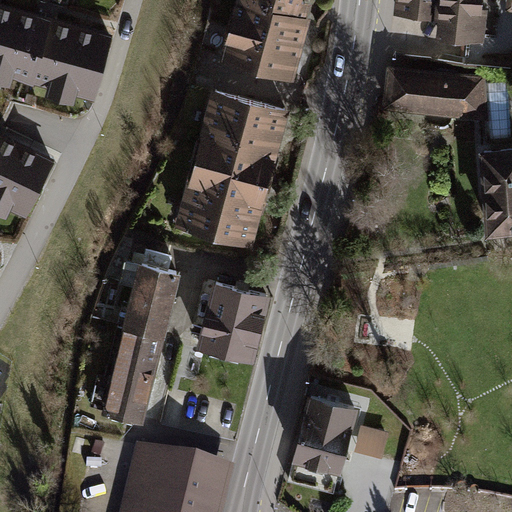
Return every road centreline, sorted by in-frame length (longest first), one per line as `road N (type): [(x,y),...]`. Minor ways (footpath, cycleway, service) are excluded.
road 1 (secondary): [(240,511),(359,0)]
road 2 (residential): [(0,301),(92,122),(134,0)]
road 3 (unknown): [(92,428),(252,459)]
